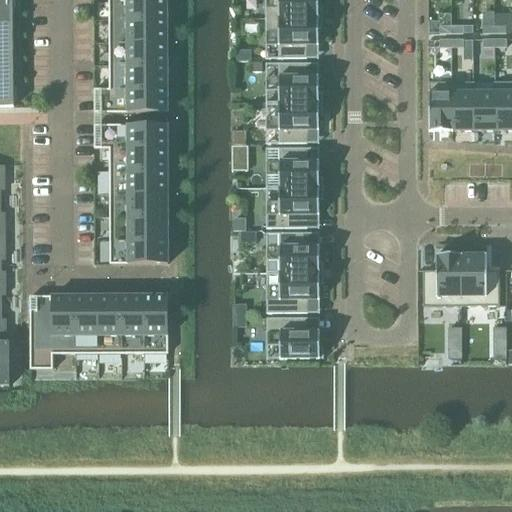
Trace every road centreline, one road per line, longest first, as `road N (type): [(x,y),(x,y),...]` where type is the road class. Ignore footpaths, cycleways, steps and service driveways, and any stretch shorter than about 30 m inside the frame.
road 1 (residential): [(353,208),(353,338),(411,337),(409,214)]
road 2 (residential): [(59,0),(60,263)]
road 3 (residential): [(409,214),(408,0)]
road 4 (residential): [(351,0),(353,208)]
